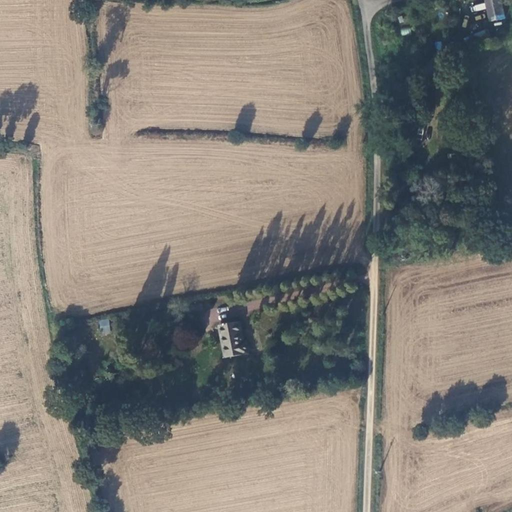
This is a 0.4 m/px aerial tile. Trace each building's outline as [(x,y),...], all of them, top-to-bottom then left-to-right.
[(463,0),(464,1),(467,0),(478,0),(480,4),(485,27),(499,23),(496,5),(494,0),(463,0)] [(413,28),(412,28),(403,28),(403,36),(413,36),(413,28)] [(475,53),(486,49),(482,39),(471,43),(475,53)] [(475,53),(471,43),(459,47),(463,58),(475,53)] [(259,302),(248,301),(247,313),(259,314),(259,302)] [(100,334),(110,333),(109,319),(99,319),(100,334)] [(235,327),(215,330),(216,330),(221,363),(244,360),(242,348),(238,347),(235,327)]
